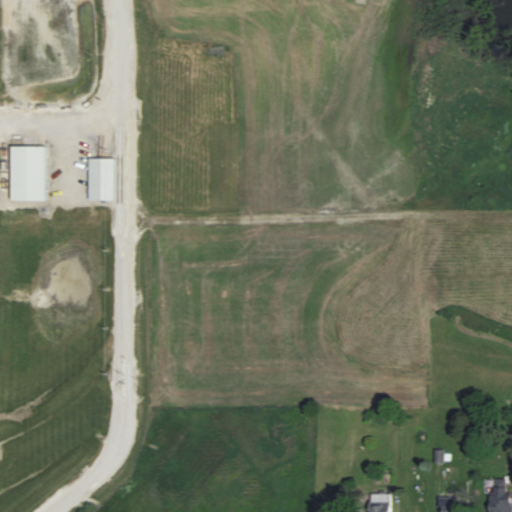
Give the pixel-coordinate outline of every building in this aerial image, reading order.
[(12,200),(45,200),(45,146),(12,146),(12,200)] [(114,201),(115,158),(90,158),(89,201),(114,201)] [(510,511),(511,487),(492,487),(492,511),(510,511)] [(389,511),(390,493),(369,493),(369,511),(389,511)] [(460,511),(461,497),(441,497),(441,511),(460,511)]
